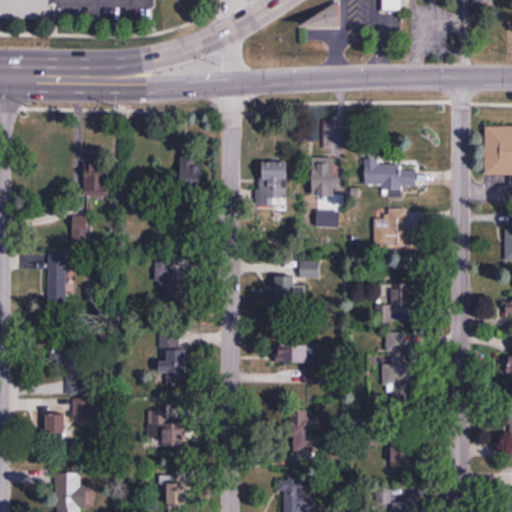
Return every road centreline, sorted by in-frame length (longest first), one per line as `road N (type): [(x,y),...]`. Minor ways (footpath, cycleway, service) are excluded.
road 1 (primary): [(72,73),(232,84),(511,79)]
road 2 (residential): [(1,511),(3,73)]
road 3 (residential): [(458,511),(460,79)]
road 4 (residential): [(230,511),(232,84)]
road 5 (primary): [(271,0),(157,56),(72,73)]
